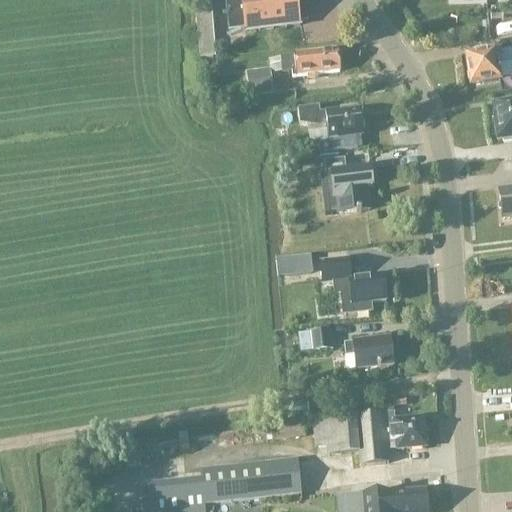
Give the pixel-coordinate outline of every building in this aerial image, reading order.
[(244,34),(298,27),(294,0),(239,0),(239,2),(231,3),(231,7),(225,8),(227,28),(234,27),(235,32),(243,31),(244,34)] [(195,7),(199,57),(199,61),(215,59),(209,3),(195,4),(195,7)] [(465,58),(468,73),(465,75),(467,81),(469,82),(470,85),(511,78),(511,51),(493,54),(465,58)] [(281,75),(290,74),(290,77),(305,75),(305,77),(338,74),(335,52),(303,55),(303,57),(292,58),(279,60),(281,75)] [(280,74),(278,60),(269,61),(270,71),(246,74),(249,98),(272,95),(270,76),(280,74)] [(511,102),(491,106),(491,111),(489,111),(490,120),(493,120),(496,142),(511,139),(511,102)] [(338,113),(323,115),(319,115),(318,109),(296,112),(298,127),(325,130),(327,141),(361,136),(361,133),(363,131),(363,124),(359,122),(358,112),(338,115),(338,113)] [(284,169),(289,175),(299,167),(293,161),(284,169)] [(337,215),(337,216),(367,212),(364,189),(370,188),(369,172),(344,175),(342,161),(322,164),(323,178),(318,179),(323,217),(337,215)] [(511,190),(499,192),(502,221),(511,219),(511,190)] [(310,258),(286,261),(288,279),(312,276),(310,258)] [(332,297),(339,296),(341,318),(371,315),(370,305),(384,303),(381,277),(351,281),(348,260),(317,264),(320,285),(331,284),(332,297)] [(306,335),(308,355),(332,352),(330,332),(306,335)] [(346,373),(354,372),(391,368),(388,339),(351,344),(351,345),(342,345),(346,373)] [(281,411),(282,421),(308,417),(307,407),(281,411)] [(395,452),(423,449),(421,421),(393,424),(392,414),(354,418),(354,415),(311,419),(314,450),(327,448),(328,458),(356,455),(358,468),(387,465),(386,452),(395,451),(395,452)] [(264,425),(267,444),(304,440),(301,420),(264,425)] [(273,500),(300,496),(296,462),(199,472),(200,481),(146,487),(148,511),(204,511),(204,508),(273,500)] [(118,482),(118,493),(139,494),(140,470),(131,470),(130,482),(118,482)] [(390,494),(360,496),(360,497),(343,498),(344,511),(424,511),(423,493),(390,496),(390,494)]
